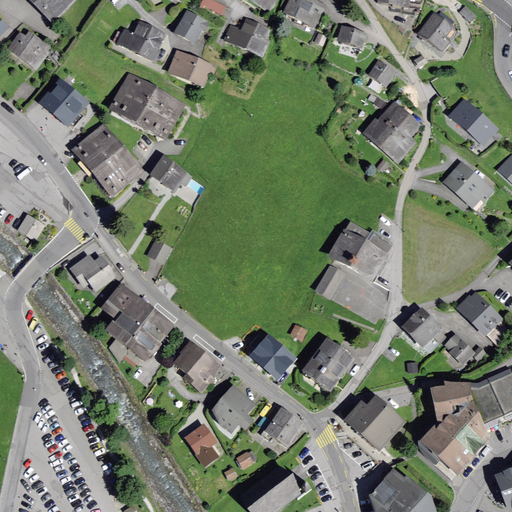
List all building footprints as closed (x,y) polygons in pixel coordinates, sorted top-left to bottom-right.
[(74,0),(26,0),(52,24),(74,0)] [(216,0),(202,0),(200,5),(222,15),(227,5),(216,0)] [(275,0),(247,0),(268,13),(275,0)] [(323,7),(307,0),(291,0),(285,16),(314,28),(323,7)] [(378,0),(378,5),(407,9),(408,0),(378,0)] [(475,16),(466,8),(461,13),(470,21),(475,16)] [(205,23),(187,14),(176,35),(194,45),(205,23)] [(453,29),(434,15),(419,35),(442,53),(450,43),(445,39),(453,29)] [(271,32),(244,21),(240,32),(231,28),(226,41),(261,56),(271,32)] [(164,36),(140,25),(135,36),(125,32),(118,45),(153,61),(164,36)] [(364,35),(342,29),(338,42),(360,48),(364,35)] [(9,52),(38,70),(48,54),(43,51),(46,46),(29,36),(27,40),(20,35),(9,52)] [(212,68),(178,54),(169,74),(203,88),(212,68)] [(394,75),(379,63),(370,76),(385,87),(394,75)] [(112,110),(165,139),(183,106),(130,77),(112,110)] [(41,106),(68,128),(87,105),(60,82),(41,106)] [(463,101),(449,119),(483,147),(497,130),(463,101)] [(364,135),(383,150),(410,118),(394,105),(379,124),(376,122),(364,135)] [(420,127),(410,118),(383,150),(397,162),(413,143),(410,140),(420,127)] [(75,154),(111,196),(141,171),(104,129),(75,154)] [(511,157),(500,171),(511,182),(511,157)] [(152,178),(175,193),(180,185),(184,187),(190,178),(163,160),(152,178)] [(493,191),(461,165),(444,185),(473,209),(480,200),(483,202),(493,191)] [(45,228),(27,217),(17,234),(35,245),(45,228)] [(346,269),(371,283),(384,261),(392,247),(352,224),(331,260),(346,269)] [(173,249),(155,240),(147,257),(165,266),(173,249)] [(115,279),(101,260),(94,265),(89,258),(71,271),(84,289),(89,286),(94,294),(115,279)] [(330,299),(343,276),(342,275),(330,268),(317,292),(330,300),(330,299)] [(145,364),(173,329),(137,300),(121,288),(102,311),(117,322),(107,334),(145,364)] [(501,321),(474,295),(471,300),(470,299),(458,311),(486,337),(501,321)] [(441,332),(421,313),(403,332),(423,351),(441,332)] [(306,332),(295,327),(291,336),(301,341),(306,332)] [(475,354),(455,337),(446,347),(452,353),(450,354),(463,366),(472,356),(477,362),(484,354),(479,349),(475,354)] [(254,359),(278,379),(293,361),(269,341),(254,359)] [(305,375),(329,392),(352,362),(328,344),(305,375)] [(219,368),(189,346),(174,365),(188,376),(185,380),(200,392),(219,368)] [(471,393),(476,404),(485,424),(511,412),(511,375),(473,392),(471,393)] [(453,420),(460,425),(476,404),(471,393),(473,392),(473,387),(445,388),(445,392),(432,393),(439,428),(444,431),(453,420)] [(255,407),(234,389),(211,416),(232,434),(255,407)] [(362,406),(346,424),(379,454),(404,426),(376,401),(367,411),(362,406)] [(492,439),(485,424),(476,404),(460,425),(453,420),(444,431),(439,428),(423,449),(461,478),(492,439)] [(286,448),(302,426),(282,412),(266,434),(286,448)] [(216,445),(204,428),(186,440),(199,458),(205,467),(218,458),(211,449),(216,445)] [(252,464),(247,454),(238,459),(243,469),(252,464)] [(278,511),(302,494),(280,466),(240,497),(251,511),(278,511)] [(511,469),(495,475),(508,511),(511,510),(511,469)] [(236,477),(233,470),(225,474),(229,481),(236,477)] [(375,511),(436,511),(432,500),(409,482),(403,482),(394,474),(371,502),(375,511)] [(311,488),(307,481),(301,486),(306,492),(311,488)]
